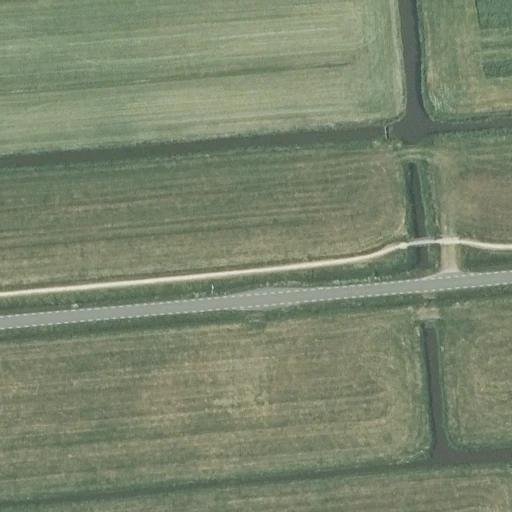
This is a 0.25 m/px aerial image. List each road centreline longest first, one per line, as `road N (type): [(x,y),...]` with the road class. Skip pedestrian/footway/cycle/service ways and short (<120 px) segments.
road 1 (unclassified): [(0,324),(511,276)]
road 2 (track): [(259,349),(259,327),(456,312),(511,323)]
